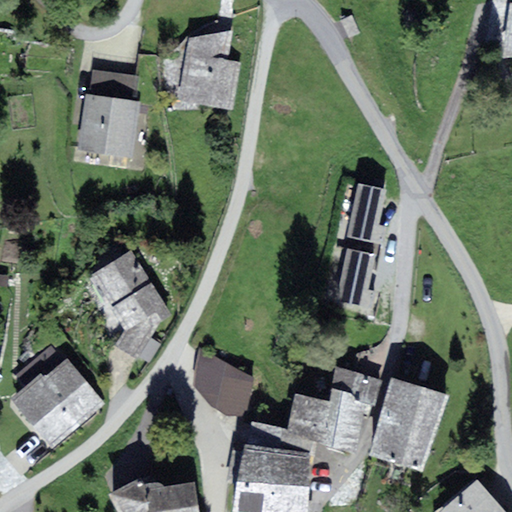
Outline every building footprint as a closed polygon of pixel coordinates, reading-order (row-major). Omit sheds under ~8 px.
[(503,58),(511,57),(511,3),(511,4),(503,58)] [(188,37),(186,53),(178,101),(234,110),(241,62),(224,59),(227,43),(228,35),(215,33),(188,37)] [(91,94),(137,101),(140,75),(94,69),(91,94)] [(91,94),(86,94),(79,151),(133,158),(141,101),(137,101),(91,94)] [(387,188),(360,183),(348,237),(384,245),(388,226),(379,224),(387,188)] [(377,291),(369,289),(377,255),(349,249),(337,302),(373,310),(377,291)] [(93,274),(126,327),(115,345),(138,359),(139,356),(151,337),(160,322),(172,315),(132,251),(93,274)] [(151,337),(139,356),(149,362),(161,343),(151,337)] [(255,377),(200,347),(192,384),(213,408),(229,417),(246,416),(255,377)] [(67,358),(44,378),(41,374),(10,400),(14,404),(52,449),(106,403),(67,358)] [(338,367),(332,388),(367,403),(375,405),(384,379),(338,367)] [(451,394),(392,377),(371,455),(423,470),(451,394)] [(296,394),(287,437),(356,453),(367,403),(332,388),(331,401),(296,394)] [(307,511),(311,452),(244,444),(237,482),(234,511),(307,511)] [(141,477),(109,493),(119,511),(200,511),(195,481),(164,486),(160,483),(146,483),(141,477)] [(507,511),(478,479),(438,511),(507,511)]
